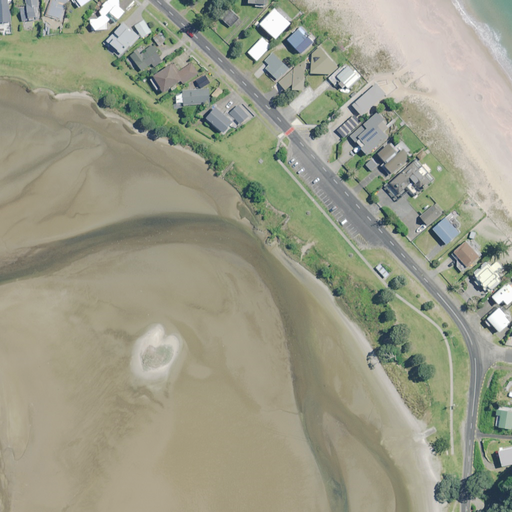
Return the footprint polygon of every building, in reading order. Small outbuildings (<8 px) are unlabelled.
[(0,0),(0,22),(12,22),(11,13),(10,14),(10,4),(9,3),(8,0),(0,0)] [(39,8),(38,0),(25,0),(27,7),(19,8),(20,12),(21,12),(22,21),(39,19),(38,9),(39,8)] [(63,18),(67,2),(62,1),(61,0),(58,0),(57,0),(53,0),(49,15),(63,18)] [(119,0),(109,0),(103,7),(104,8),(100,12),(103,15),(102,17),(91,20),(93,31),(108,30),(107,23),(112,19),(116,23),(126,12),(120,7),(121,4),(119,0)] [(232,28),(241,18),(231,9),(221,18),(232,28)] [(276,39),(292,23),(275,9),(261,24),(276,39)] [(143,38),(152,32),(145,20),(135,26),(143,38)] [(131,47),(140,37),(124,23),(115,32),(114,35),(113,35),(107,41),(122,55),(130,46),(131,47)] [(302,54),(315,42),(309,37),(308,38),(299,30),(288,40),(302,54)] [(159,46),(165,42),(159,34),(153,38),(159,46)] [(258,61),(271,46),(263,38),(249,52),(258,61)] [(154,68),(163,61),(157,52),(159,51),(155,45),(153,47),(152,45),(145,50),(146,51),(144,53),(143,52),(141,54),(138,50),(130,56),(142,71),(152,64),(154,68)] [(331,75),(339,68),(320,47),(313,54),(312,74),(331,75)] [(285,75),(290,69),(273,53),(265,61),(269,65),(266,68),(278,80),(283,75),(285,75)] [(293,90),(304,90),(305,58),(279,83),(286,91),(293,84),(293,90)] [(164,92),(181,81),(183,84),(199,74),(192,62),(180,70),(175,62),(153,76),(164,92)] [(349,89),(361,78),(349,66),(338,77),(349,89)] [(388,97),(378,84),(368,91),(379,105),(388,97)] [(211,104),(210,88),(183,90),(184,106),(211,104)] [(241,125),(250,117),(239,105),(230,114),(241,125)] [(224,133),(234,122),(216,108),(207,118),(224,133)] [(362,123),(356,115),(338,131),(345,138),(362,123)] [(375,150),(387,140),(371,122),(360,132),(375,150)] [(385,165),(392,174),(408,160),(408,153),(404,149),(397,155),(396,153),(397,151),(390,144),(379,154),(386,162),(387,161),(388,163),(385,165)] [(425,151),(418,156),(421,160),(428,156),(425,151)] [(378,165),(373,160),(367,165),(372,171),(378,165)] [(407,187),(416,197),(431,183),(425,176),(429,173),(423,166),(419,169),(413,163),(390,183),(400,194),(407,187)] [(428,226),(442,214),(434,205),(420,217),(428,226)] [(447,245),(460,233),(446,218),(433,229),(447,245)] [(468,268),(481,257),(466,241),(454,252),(468,268)] [(486,262),(474,273),(477,276),(474,279),(485,290),(488,294),(500,283),(497,279),(501,275),(500,274),(505,268),(499,262),(493,267),(490,264),(489,265),(486,262)] [(391,275),(381,264),(377,268),(386,279),(391,275)] [(508,305),(511,301),(511,287),(509,284),(507,286),(506,285),(493,297),(499,304),(504,301),(508,305)] [(500,333),(509,325),(508,324),(510,322),(505,316),(507,315),(500,308),(488,319),(500,333)] [(511,430),(511,427),(511,411),(501,410),(499,428),(511,430)] [(503,467),(511,464),(511,448),(499,452),(503,467)] [(479,495),(476,503),(489,509),(492,502),(479,495)]
